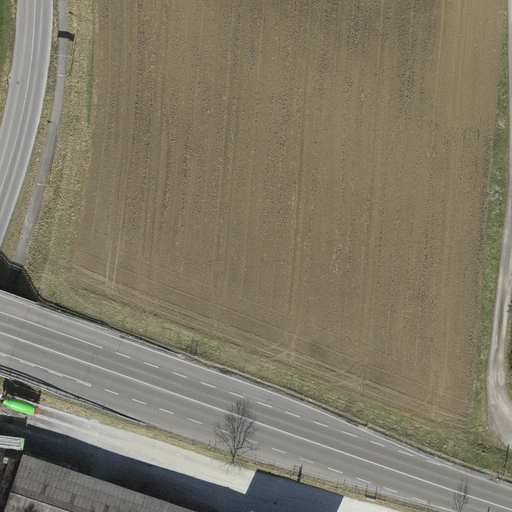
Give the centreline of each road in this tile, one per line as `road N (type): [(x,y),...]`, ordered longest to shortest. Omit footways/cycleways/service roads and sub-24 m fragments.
road 1 (primary): [(146,383),(511,509)]
road 2 (primary): [(36,0),(26,102),(0,195)]
road 3 (primary): [(146,383),(102,340),(0,304)]
road 4 (primary): [(0,332),(146,383)]
